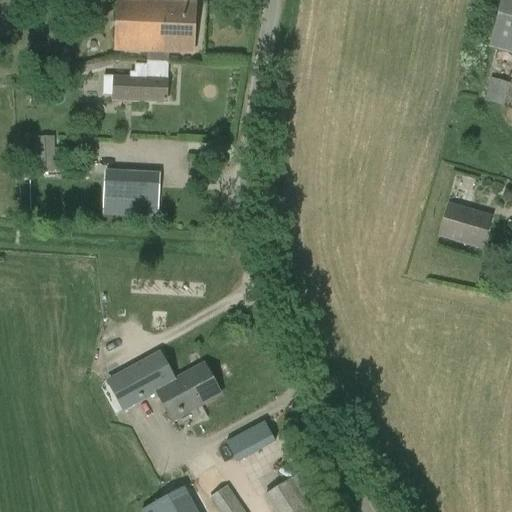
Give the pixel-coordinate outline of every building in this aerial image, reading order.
[(117,0),(115,51),(148,53),(169,54),(194,55),(196,3),(127,0),(117,0)] [(511,0),(503,0),(490,47),(511,53),(511,0)] [(168,103),(169,54),(148,53),(147,65),(135,64),(134,73),(130,73),(130,77),(103,76),(102,97),(113,97),(112,101),(168,103)] [(511,82),(494,78),(488,100),(507,104),(511,83),(511,82)] [(54,163),(54,150),(54,140),(54,138),(36,138),(36,161),(32,161),(32,171),(54,171),(54,163)] [(103,214),(157,217),(159,176),(105,173),(103,214)] [(482,249),(491,219),(450,206),(440,237),(482,249)] [(177,380),(163,353),(124,374),(139,401),(156,391),(177,380)] [(173,422),(221,395),(204,365),(177,380),(156,391),(173,422)] [(274,422),(228,440),(237,462),(283,444),(274,422)] [(217,511),(244,511),(215,468),(196,481),(217,511)] [(274,511),(311,511),(291,480),(264,497),(274,511)] [(195,511),(183,488),(141,511),(195,511)]
